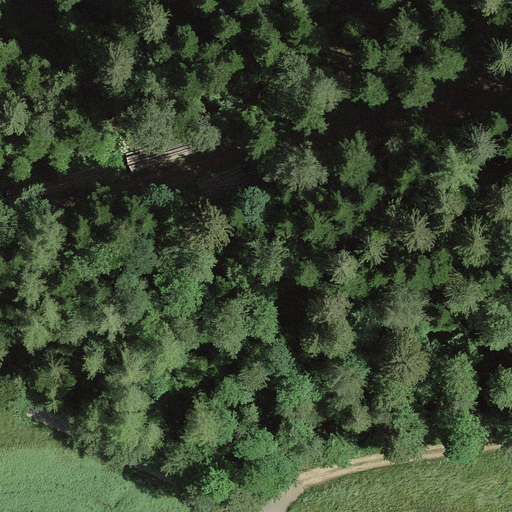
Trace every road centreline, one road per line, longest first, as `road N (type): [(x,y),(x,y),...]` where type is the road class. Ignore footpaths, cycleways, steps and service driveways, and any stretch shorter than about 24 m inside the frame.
road 1 (track): [(511,73),(329,133),(0,216)]
road 2 (track): [(245,511),(0,410)]
